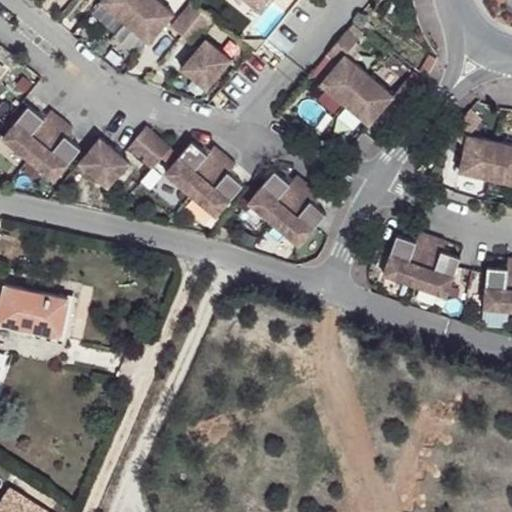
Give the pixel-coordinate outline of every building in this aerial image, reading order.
[(173,11),(159,0),(99,0),(148,41),(173,11)] [(203,8),(193,0),(189,0),(171,23),(193,41),(213,16),(203,8)] [(358,38),(347,30),(326,55),(336,62),(318,83),(368,124),(384,105),(394,112),(416,86),(406,78),(392,94),(344,55),(358,38)] [(204,36),(180,66),(206,87),(230,58),(204,36)] [(267,45),(260,54),(268,61),(275,52),(267,45)] [(43,116),(27,105),(2,138),(54,180),(80,146),(66,135),(73,127),(49,108),(43,116)] [(456,171),(511,183),(511,143),(465,134),(478,117),(465,108),(445,132),(462,147),(456,171)] [(169,145),(146,125),(136,137),(160,157),(169,145)] [(81,162),(87,168),(87,167),(107,141),(101,137),(81,162)] [(192,138),(164,170),(217,215),(244,183),(229,170),(236,161),(216,143),(206,153),(192,138)] [(107,141),(87,167),(109,186),(130,161),(107,141)] [(272,168),(246,200),(298,243),(325,211),(310,199),(317,189),(296,170),(288,181),(272,168)] [(395,232),(379,272),(444,294),(455,260),(457,255),(439,248),(443,235),(417,226),(412,239),(395,232)] [(484,268),(481,308),(511,309),(511,253),(504,253),(502,266),(484,265),(484,268)] [(4,296),(0,312),(0,324),(63,339),(71,299),(6,285),(4,296)] [(45,511),(11,489),(0,506),(0,511),(45,511)]
